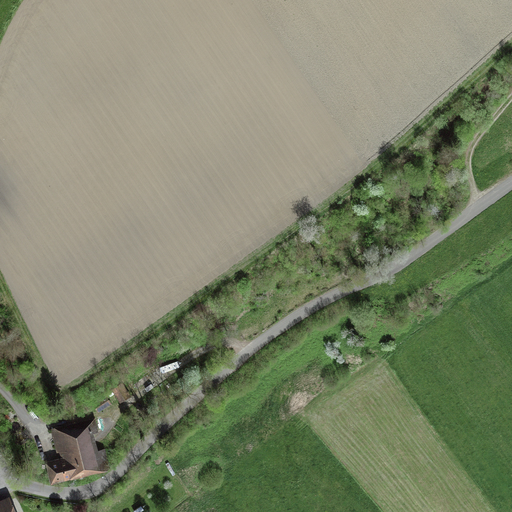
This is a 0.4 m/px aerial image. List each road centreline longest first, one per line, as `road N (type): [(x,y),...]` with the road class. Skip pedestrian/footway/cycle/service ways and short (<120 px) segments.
road 1 (track): [(0,285),(47,388),(72,394),(265,251),(511,43)]
road 2 (unclassified): [(0,479),(56,494),(104,484),(247,350),(395,266),(511,183)]
road 3 (track): [(511,96),(465,147),(472,212)]
